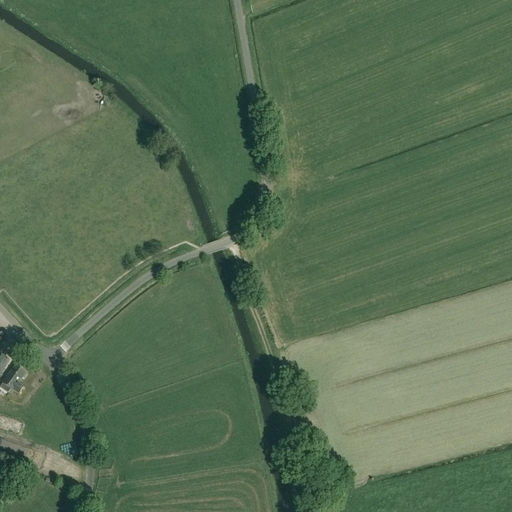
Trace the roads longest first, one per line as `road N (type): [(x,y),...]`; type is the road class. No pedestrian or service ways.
road 1 (unclassified): [(45,360),(148,275),(227,242),(258,215),(266,179),(234,0)]
road 2 (track): [(227,242),(284,406),(302,511)]
road 3 (unclassified): [(45,360),(68,388),(86,434),(83,511)]
